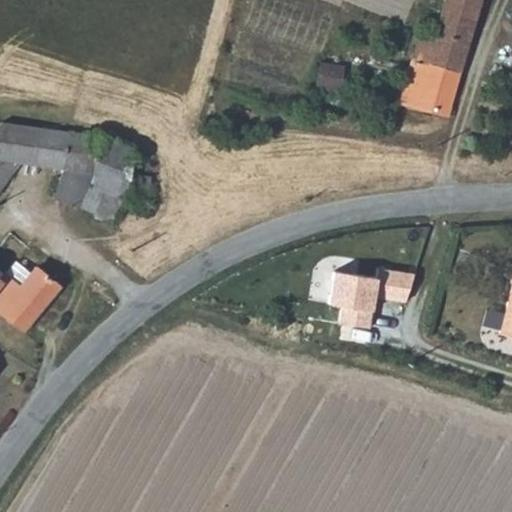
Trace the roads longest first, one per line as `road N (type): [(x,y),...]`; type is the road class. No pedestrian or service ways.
road 1 (unclassified): [(0,468),(79,364),(208,265),(308,226),(412,207),(511,201)]
road 2 (unknown): [(425,359),(391,311),(412,207)]
